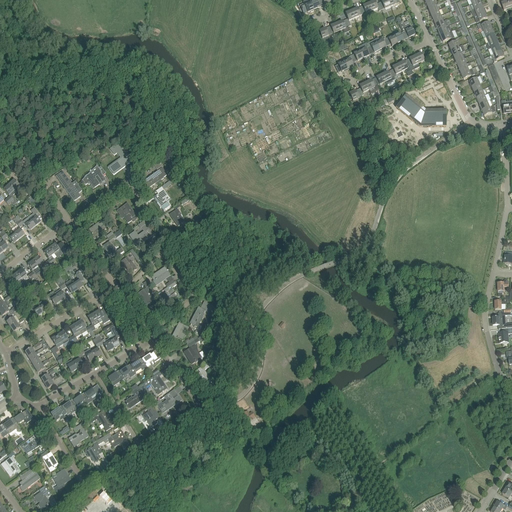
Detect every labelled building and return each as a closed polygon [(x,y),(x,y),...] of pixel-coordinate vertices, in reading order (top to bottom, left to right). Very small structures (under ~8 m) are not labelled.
[(304,4),(300,6),(303,13),(304,13),(307,11),(308,13),(314,10),(309,0),(308,0),(303,2),(304,4)] [(317,0),(309,0),(314,10),(320,8),(319,6),(322,5),(319,0),(318,0),(317,0)] [(385,10),(391,7),(387,0),(386,0),(381,2),(382,4),(379,5),(382,10),(385,9),(385,10)] [(428,8),(436,5),(433,0),(431,0),(426,2),(428,8)] [(503,0),(500,0),(504,11),(507,10),(510,9),(508,1),(507,0),(505,0),(504,1),(503,0)] [(377,6),(375,1),(369,4),(372,11),(378,9),(379,11),(382,10),(379,5),(377,6)] [(483,7),(480,1),(473,5),(469,6),(472,12),(483,7)] [(366,14),(372,11),(369,4),(363,6),(363,8),(361,9),(363,14),(366,13),(366,14)] [(431,14),(438,11),(436,5),(428,8),(431,14)] [(475,10),(472,12),(473,15),(476,14),(478,16),(485,13),(483,7),(475,10)] [(358,10),(357,8),(351,11),(355,19),(361,16),(361,15),(363,14),(361,9),(358,10)] [(351,11),(345,14),(348,19),(348,21),(346,22),(348,27),(351,26),(349,21),(355,19),(351,11)] [(438,11),(431,14),(433,20),(441,16),(438,11)] [(480,22),(488,19),(485,13),(478,16),(480,22)] [(436,25),(443,22),(441,16),(433,20),(436,25)] [(339,21),(336,23),(336,24),(340,32),(343,30),(344,34),(350,31),(348,27),(346,22),(343,23),(342,22),(342,21),(340,22),(339,21)] [(443,22),(436,25),(438,31),(446,28),(448,27),(446,21),(443,22)] [(403,22),(398,24),(403,33),(405,38),(408,37),(409,38),(415,35),(414,33),(415,32),(413,28),(412,29),(411,28),(409,25),(405,27),(404,24),(403,22)] [(481,25),(478,27),(479,30),(481,29),(482,33),(492,29),(489,23),(485,25),(484,23),(481,24),(481,25)] [(334,34),(340,31),(336,24),(330,26),(331,28),(328,29),(331,35),(333,33),(334,34)] [(441,37),(448,34),(446,28),(438,31),(441,37)] [(326,30),(325,29),(319,31),(322,39),(328,36),(331,35),(328,29),(326,30)] [(484,39),(487,38),(494,34),(492,29),(482,33),(481,33),(484,39)] [(448,34),(441,37),(443,43),(451,40),(455,38),(452,32),(448,34)] [(405,38),(403,33),(400,34),(400,33),(394,36),(398,44),(404,41),(403,39),(405,38)] [(489,43),(497,40),(494,34),(487,38),(489,43)] [(398,44),(394,36),(388,39),(388,38),(385,39),(388,45),(390,43),(392,47),(398,44)] [(378,38),(375,40),(376,43),(380,50),(386,48),(386,47),(385,46),(388,45),(385,39),(384,37),(378,39),(378,38)] [(375,40),(367,44),(368,48),(371,53),(374,52),(374,53),(380,50),(376,43),(375,40)] [(489,51),(492,49),(499,46),(498,44),(499,43),(498,40),(497,40),(489,43),(486,45),(489,51)] [(451,51),(459,48),(457,42),(449,45),(451,51)] [(366,44),(358,48),(360,51),(363,59),(369,56),(368,54),(371,53),(368,48),(367,44),(366,44)] [(459,48),(451,51),(454,57),(462,53),(465,52),(463,46),(459,48)] [(492,49),(489,51),(491,56),(494,55),(502,52),(499,46),(492,49)] [(357,62),(363,59),(360,51),(354,54),(354,55),(351,56),(354,61),(357,60),(357,62)] [(495,58),(493,59),(494,63),(497,62),(497,61),(504,58),(502,52),(494,55),(495,58)] [(421,55),(421,53),(415,56),(418,64),(424,61),(424,60),(427,59),(424,54),(421,55)] [(456,63),(464,59),(462,53),(454,57),(456,63)] [(348,69),(353,67),(351,63),(354,61),(351,56),(349,57),(350,59),(344,62),(348,69)] [(409,60),(407,61),(410,67),(412,71),(420,67),(418,64),(415,56),(409,59),(409,60)] [(459,68),(467,65),(464,59),(456,63),(459,68)] [(404,62),(398,65),(402,72),(406,70),(409,76),(413,74),(410,67),(407,61),(404,63),(404,62)] [(342,72),(348,69),(344,62),(338,65),(335,67),(338,72),(341,71),(342,72)] [(461,74),(469,71),(468,68),(471,66),(470,64),(467,65),(459,68),(461,74)] [(394,78),(397,76),(396,75),(402,72),(398,65),(392,68),(394,71),(391,72),(394,78)] [(464,80),(472,77),(475,75),(473,69),(469,71),(461,74),(464,80)] [(388,72),(382,75),(386,82),(387,86),(393,83),(392,82),(395,80),(394,78),(391,72),(389,74),(388,72)] [(380,85),(386,82),(382,75),(376,78),(377,79),(374,81),(377,86),(380,85)] [(477,79),(470,82),(472,88),(480,85),(483,83),(480,77),(477,79)] [(371,80),(365,83),(369,91),(371,95),(379,91),(377,86),(374,81),(372,82),(371,81),(371,80)] [(361,97),(364,95),(363,94),(369,91),(365,83),(359,86),(361,90),(359,91),(361,97)] [(475,94),(482,90),(480,85),(472,88),(475,94)] [(477,99),(485,96),(482,90),(475,94),(477,99)] [(356,93),(355,91),(349,94),(353,101),(359,98),(361,97),(359,91),(356,93)] [(405,103),(401,108),(412,117),(411,118),(415,121),(421,126),(428,126),(435,126),(435,125),(442,125),(442,117),(446,117),(446,111),(426,111),(425,113),(423,111),(424,110),(423,109),(406,95),(402,100),(402,101),(405,103)] [(479,105),(487,102),(485,96),(477,99),(479,105)] [(506,102),(506,101),(501,102),(502,107),(503,106),(504,115),(507,114),(511,114),(509,102),(506,102)] [(482,111),(490,108),(487,102),(479,105),(482,111)] [(484,117),(492,114),(490,108),(482,111),(484,117)] [(109,167),(108,168),(109,168),(114,174),(124,167),(125,167),(129,164),(130,163),(129,163),(133,160),(128,154),(127,154),(119,143),(118,143),(119,144),(113,148),(114,149),(115,150),(121,159),(110,167),(109,167)] [(164,162),(162,159),(153,165),(157,170),(162,167),(160,165),(164,162)] [(83,179),(82,180),(83,181),(86,185),(89,183),(93,189),(99,185),(100,184),(101,183),(102,183),(106,180),(103,176),(101,173),(102,173),(104,171),(102,168),(101,167),(98,169),(99,170),(92,175),(91,173),(90,173),(88,174),(87,175),(86,176),(85,177),(84,178),(83,179)] [(147,179),(144,181),(149,188),(153,185),(156,184),(157,186),(162,183),(161,181),(164,179),(163,178),(167,175),(166,174),(167,173),(165,171),(162,168),(158,171),(153,175),(147,179)] [(61,173),(56,177),(59,181),(61,185),(68,193),(74,201),(80,197),(79,195),(78,194),(82,191),(77,184),(74,187),(72,184),(66,176),(63,172),(61,173)] [(18,184),(14,181),(9,185),(16,193),(19,191),(20,191),(25,187),(21,182),(18,184)] [(9,185),(4,190),(7,194),(9,196),(10,196),(7,199),(11,203),(14,200),(13,199),(14,197),(13,196),(16,193),(9,185)] [(159,196),(155,199),(158,203),(157,204),(160,209),(161,208),(163,211),(163,210),(170,206),(168,203),(165,198),(167,197),(164,192),(159,196)] [(187,199),(184,201),(174,208),(175,211),(185,204),(189,201),(187,199)] [(121,209),(117,212),(122,219),(124,218),(128,223),(132,221),(133,222),(135,221),(136,220),(136,219),(136,218),(136,217),(136,216),(135,216),(136,215),(131,209),(128,204),(121,209)] [(33,214),(28,218),(30,220),(31,221),(35,227),(41,223),(40,222),(39,220),(36,217),(35,216),(38,213),(35,209),(32,211),(34,213),(33,214)] [(174,212),(170,215),(173,221),(174,220),(178,227),(182,224),(183,227),(187,225),(184,221),(180,216),(182,215),(180,213),(179,213),(177,210),(174,212)] [(112,215),(109,216),(113,222),(117,227),(118,228),(120,227),(119,225),(120,224),(116,219),(115,220),(112,215)] [(18,216),(15,218),(16,219),(22,226),(24,224),(18,216)] [(30,231),(35,227),(31,221),(30,220),(28,218),(23,222),(26,225),(25,225),(30,231)] [(16,219),(14,221),(14,222),(19,228),(20,228),(22,226),(16,219)] [(95,239),(96,239),(100,236),(99,234),(106,229),(105,228),(101,222),(95,226),(96,226),(90,231),(92,234),(92,235),(94,239),(95,239)] [(135,232),(130,236),(137,246),(142,243),(148,238),(149,239),(154,235),(150,229),(146,224),(144,222),(138,226),(140,229),(141,228),(144,232),(138,236),(135,232)] [(14,228),(12,230),(15,234),(19,240),(25,235),(22,231),(20,229),(20,230),(17,226),(14,228)] [(15,234),(9,238),(11,240),(14,244),(19,240),(15,234)] [(3,242),(2,240),(0,241),(0,248),(3,252),(8,248),(4,242),(3,242)] [(113,247),(109,242),(103,247),(107,252),(108,251),(112,258),(115,255),(116,255),(117,257),(124,252),(121,249),(117,252),(113,247)] [(50,248),(54,254),(56,257),(61,253),(62,252),(65,256),(69,253),(62,243),(58,246),(58,247),(57,247),(55,244),(52,247),(51,246),(50,247),(50,248)] [(47,250),(44,253),(49,258),(48,259),(49,260),(47,262),(50,266),(54,264),(53,262),(55,261),(54,260),(51,256),(54,254),(50,248),(49,249),(48,248),(47,250)] [(138,262),(140,260),(136,254),(133,249),(130,251),(134,256),(138,262)] [(511,254),(511,253),(508,253),(508,255),(505,255),(505,259),(504,259),(503,264),(505,264),(511,264),(511,255),(511,254)] [(39,257),(33,261),(36,264),(38,267),(39,268),(42,266),(41,264),(43,263),(42,261),(39,257)] [(131,263),(127,258),(121,262),(125,268),(126,267),(130,273),(134,271),(134,272),(135,271),(137,270),(132,262),(131,263)] [(30,263),(28,265),(32,271),(31,271),(33,273),(34,274),(40,270),(39,268),(38,267),(36,264),(33,261),(32,261),(30,262),(30,263)] [(154,277),(152,278),(154,281),(153,282),(156,286),(163,281),(165,280),(166,279),(169,283),(168,284),(165,285),(167,288),(175,283),(173,280),(170,276),(167,272),(167,271),(168,270),(166,267),(165,268),(164,268),(159,271),(159,272),(160,272),(154,276),(153,276),(154,277)] [(17,273),(23,281),(24,283),(29,279),(26,275),(27,275),(25,273),(22,269),(20,271),(19,271),(17,272),(17,273)] [(75,283),(73,284),(77,291),(83,287),(81,284),(81,283),(84,281),(82,278),(85,276),(81,270),(78,272),(76,273),(76,274),(77,276),(76,276),(75,277),(79,281),(75,283)] [(14,276),(11,278),(14,282),(16,283),(15,284),(17,285),(23,281),(17,273),(16,274),(14,275),(14,276)] [(33,273),(30,274),(34,279),(36,282),(39,280),(36,277),(35,275),(34,274),(33,273)] [(60,278),(58,280),(60,282),(61,284),(64,289),(66,287),(63,283),(60,278)] [(504,284),(498,284),(498,294),(498,297),(502,297),(502,294),(503,294),(504,294),(504,289),(504,288),(508,288),(509,287),(508,282),(508,280),(504,281),(505,282),(504,282),(504,284)] [(71,281),(66,285),(68,288),(69,290),(72,294),(77,291),(73,284),(71,281)] [(166,293),(158,298),(159,305),(164,302),(166,304),(172,300),(172,301),(172,300),(175,298),(176,298),(176,299),(179,297),(176,293),(176,292),(175,293),(172,289),(176,286),(175,283),(167,288),(164,290),(166,293)] [(143,290),(137,295),(141,300),(142,300),(146,306),(147,307),(149,307),(151,307),(152,306),(153,305),(153,303),(153,302),(152,301),(151,299),(153,298),(156,296),(149,286),(146,288),(144,290),(143,290)] [(61,290),(55,294),(60,302),(61,302),(63,301),(63,300),(66,298),(62,292),(61,290)] [(46,293),(43,295),(47,300),(49,299),(50,300),(51,300),(52,302),(55,306),(60,302),(55,294),(54,292),(48,296),(46,293)] [(2,302),(0,303),(0,310),(6,307),(8,305),(7,302),(12,298),(10,296),(2,301),(2,302)] [(20,309),(23,307),(22,305),(23,304),(19,298),(15,300),(18,305),(12,309),(14,313),(20,309)] [(501,302),(495,302),(495,310),(502,310),(504,310),(504,314),(511,313),(511,310),(506,310),(506,305),(510,305),(510,300),(504,300),(503,300),(503,302),(501,302)] [(44,304),(42,301),(40,303),(37,305),(39,307),(43,313),(49,310),(45,303),(44,304)] [(212,310),(213,307),(211,306),(209,305),(204,303),(201,309),(198,307),(195,313),(196,314),(191,324),(197,328),(200,323),(203,317),(202,316),(205,311),(208,313),(208,312),(210,310),(209,310),(210,309),(212,310)] [(0,312),(3,316),(7,314),(9,312),(8,309),(10,308),(8,305),(6,307),(0,310),(0,312)] [(30,307),(29,305),(24,309),(29,316),(31,314),(32,315),(35,314),(38,317),(43,313),(39,307),(34,311),(31,306),(30,307)] [(94,314),(99,323),(102,322),(104,325),(106,323),(110,321),(106,315),(103,317),(100,312),(100,311),(97,312),(96,312),(94,313),(94,314)] [(498,318),(493,318),(493,326),(498,326),(499,326),(499,330),(511,328),(511,324),(506,325),(505,318),(505,317),(504,317),(504,316),(505,316),(511,316),(511,313),(504,314),(498,314),(498,318)] [(91,316),(88,318),(90,322),(92,324),(92,325),(93,327),(99,324),(99,323),(94,314),(93,314),(92,314),(91,315),(91,316)] [(10,327),(17,323),(13,318),(7,322),(10,327)] [(82,335),(87,331),(86,328),(82,321),(76,325),(82,335)] [(14,333),(20,328),(17,323),(10,327),(14,333)] [(185,335),(189,329),(179,324),(176,330),(177,330),(173,337),(177,339),(178,339),(178,338),(182,340),(185,334),(185,335)] [(76,325),(70,329),(72,333),(74,335),(74,336),(71,338),(74,343),(77,341),(75,338),(82,335),(76,325)] [(89,327),(86,329),(88,331),(87,331),(89,334),(90,333),(92,338),(95,337),(92,332),(89,327)] [(111,333),(107,335),(107,336),(109,339),(110,342),(114,349),(114,348),(115,349),(116,348),(116,347),(120,345),(117,339),(120,338),(119,336),(117,334),(119,333),(116,328),(115,329),(114,328),(111,329),(112,332),(111,333)] [(500,334),(499,334),(499,339),(500,341),(499,341),(500,341),(500,344),(509,343),(508,335),(511,334),(511,328),(502,330),(502,333),(502,334),(500,334)] [(64,332),(58,336),(63,345),(69,342),(71,345),(74,343),(71,338),(68,340),(68,339),(66,337),(64,332)] [(53,342),(48,345),(53,354),(56,352),(56,351),(58,350),(64,346),(63,345),(58,336),(52,340),(53,342)] [(188,346),(198,339),(197,337),(186,343),(188,346)] [(105,340),(102,342),(103,345),(104,346),(105,348),(108,352),(111,350),(112,351),(113,350),(113,349),(114,349),(110,342),(109,339),(105,341),(105,340)] [(198,339),(188,346),(189,348),(190,349),(191,348),(196,345),(196,344),(200,341),(198,339)] [(198,349),(197,347),(197,346),(197,345),(196,345),(191,348),(190,349),(184,353),(187,358),(188,358),(192,364),(196,362),(196,363),(203,359),(198,352),(198,351),(198,349)] [(28,358),(35,354),(32,348),(25,352),(28,358)] [(32,363),(38,359),(36,356),(46,350),(44,348),(37,352),(38,352),(35,354),(28,358),(32,363)] [(82,349),(79,351),(82,357),(85,362),(84,360),(85,360),(87,359),(89,362),(89,363),(96,359),(92,352),(90,350),(84,353),(82,349)] [(96,359),(102,356),(98,349),(92,352),(96,359)] [(79,351),(76,353),(80,359),(82,364),(82,363),(85,362),(82,357),(79,351)] [(145,359),(143,361),(147,368),(149,366),(151,365),(149,363),(153,360),(155,363),(157,361),(161,359),(155,351),(150,355),(149,353),(146,356),(147,357),(145,359)] [(59,365),(65,361),(62,356),(56,360),(59,365)] [(35,368),(41,364),(38,359),(32,363),(35,368)] [(77,370),(83,366),(82,364),(80,359),(73,363),(77,370)] [(133,366),(131,367),(136,373),(137,372),(141,370),(141,369),(142,371),(145,369),(147,373),(149,371),(147,368),(143,361),(142,360),(141,359),(138,361),(139,362),(133,366)] [(41,364),(35,368),(38,374),(39,373),(45,370),(43,367),(45,365),(49,363),(47,360),(43,362),(44,363),(41,364)] [(77,370),(73,363),(72,360),(65,364),(66,366),(67,368),(68,367),(71,373),(77,370)] [(204,371),(212,366),(210,362),(202,367),(204,371)] [(121,373),(120,373),(122,376),(123,378),(124,379),(125,379),(127,377),(126,375),(128,374),(129,374),(131,378),(136,374),(136,373),(130,365),(127,367),(127,368),(121,373)] [(116,374),(108,379),(112,384),(114,387),(124,380),(124,379),(123,378),(122,376),(120,373),(119,372),(119,371),(116,373),(116,374)] [(200,374),(197,376),(200,381),(202,384),(203,383),(204,385),(208,390),(210,388),(211,389),(214,387),(204,371),(203,372),(201,373),(200,374)] [(45,384),(51,380),(48,375),(41,379),(45,384)] [(139,387),(141,390),(150,403),(155,400),(146,388),(151,385),(153,389),(158,395),(162,392),(167,389),(162,383),(163,383),(159,377),(157,375),(155,376),(146,382),(144,384),(139,387)] [(48,390),(54,386),(51,380),(45,384),(48,390)] [(85,395),(85,396),(90,403),(92,402),(96,399),(97,400),(100,398),(99,397),(101,396),(103,394),(97,385),(95,387),(92,389),(92,390),(87,394),(85,395)] [(130,399),(126,402),(128,404),(126,405),(127,405),(129,409),(133,406),(136,404),(136,405),(141,401),(145,399),(140,393),(139,391),(140,390),(141,390),(139,387),(132,392),(135,397),(132,398),(130,399)] [(160,400),(156,403),(158,407),(161,411),(165,408),(167,410),(174,406),(179,403),(180,403),(179,402),(181,401),(181,400),(177,395),(174,391),(174,390),(164,397),(167,401),(163,404),(160,400)] [(74,402),(78,408),(84,404),(85,406),(90,403),(85,396),(85,395),(84,395),(84,393),(83,394),(81,396),(75,401),(74,402)] [(61,406),(67,414),(68,415),(71,413),(72,414),(76,411),(76,410),(78,408),(74,402),(72,400),(70,402),(70,403),(63,408),(61,406)] [(277,408),(272,405),(267,411),(272,415),(277,408)] [(61,421),(65,418),(64,416),(67,414),(61,406),(58,408),(59,409),(54,413),(53,412),(52,413),(52,414),(51,415),(53,417),(52,417),(53,417),(56,422),(60,419),(61,421)] [(148,412),(142,417),(146,422),(147,422),(151,428),(154,426),(154,427),(155,426),(158,424),(156,421),(157,420),(157,419),(160,417),(159,416),(156,412),(152,406),(147,410),(148,412)] [(22,415),(15,420),(17,423),(18,424),(18,425),(24,421),(26,424),(34,419),(33,418),(31,415),(28,417),(25,412),(22,414),(22,415)] [(104,415),(102,412),(98,415),(85,422),(87,426),(98,419),(101,424),(101,423),(106,431),(111,429),(110,427),(114,425),(110,419),(110,418),(107,413),(104,415)] [(248,415),(246,412),(243,415),(247,421),(254,417),(252,412),(248,415)] [(11,421),(4,426),(9,434),(10,434),(16,429),(19,433),(22,431),(18,425),(18,424),(17,423),(15,420),(14,419),(14,418),(11,420),(11,421)] [(0,434),(1,434),(4,438),(9,434),(4,426),(2,424),(0,426),(0,434)] [(69,439),(70,441),(71,442),(74,447),(79,444),(80,444),(79,443),(80,442),(83,441),(86,439),(89,437),(83,427),(86,426),(85,424),(82,425),(81,424),(73,430),(75,432),(80,429),(82,433),(77,436),(76,435),(75,435),(74,436),(70,438),(69,439)] [(97,441),(96,442),(98,445),(104,441),(106,444),(109,442),(113,447),(121,442),(122,443),(127,440),(122,431),(112,438),(109,434),(100,440),(97,441)] [(32,438),(20,446),(27,454),(31,452),(34,450),(36,449),(40,446),(40,445),(46,442),(44,438),(44,437),(43,438),(41,436),(39,437),(37,438),(35,439),(36,440),(34,441),(33,440),(32,438)] [(87,450),(84,451),(85,452),(88,457),(89,458),(91,457),(94,462),(95,463),(96,463),(98,463),(98,461),(99,461),(98,460),(101,458),(99,455),(103,453),(101,450),(98,445),(96,442),(93,444),(94,445),(93,446),(94,447),(92,448),(91,447),(88,449),(89,450),(87,451),(87,450)] [(50,473),(55,470),(54,468),(58,466),(54,459),(51,453),(48,455),(47,452),(37,458),(39,462),(42,460),(44,462),(46,461),(48,465),(47,466),(50,473)] [(10,459),(1,465),(5,471),(6,470),(11,476),(14,474),(15,473),(14,472),(16,471),(14,468),(12,465),(14,464),(13,464),(16,462),(12,458),(10,459)] [(40,479),(33,468),(28,472),(27,472),(20,478),(21,477),(24,481),(20,484),(21,486),(20,487),(21,487),(20,488),(22,491),(23,491),(30,486),(35,483),(40,479)] [(55,480),(54,481),(55,483),(56,484),(58,487),(55,489),(54,489),(57,493),(58,494),(60,491),(61,491),(64,488),(65,487),(63,484),(65,483),(65,484),(71,480),(64,470),(56,475),(58,478),(56,480),(55,480)] [(39,494),(35,497),(39,502),(40,502),(41,503),(40,504),(38,506),(41,510),(43,509),(47,506),(48,506),(48,505),(47,504),(50,503),(46,497),(48,495),(49,496),(51,495),(45,486),(43,488),(39,490),(40,493),(39,494)] [(511,492),(506,489),(502,494),(509,499),(508,500),(511,502),(511,500),(511,497),(511,496),(511,493),(511,492)] [(112,501),(104,492),(100,497),(108,505),(112,501)] [(504,506),(498,502),(494,508),(501,511),(503,509),(506,510),(508,507),(505,505),(504,506)]
